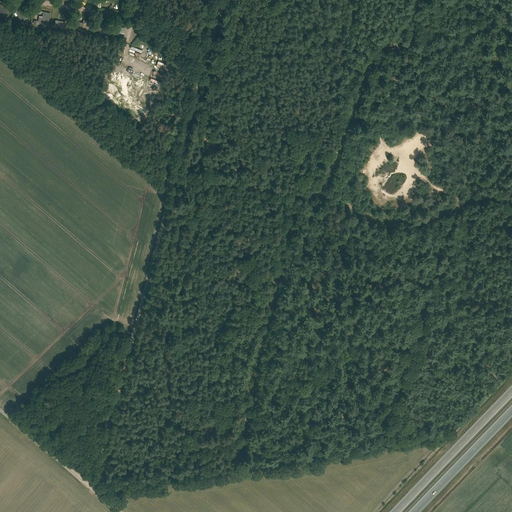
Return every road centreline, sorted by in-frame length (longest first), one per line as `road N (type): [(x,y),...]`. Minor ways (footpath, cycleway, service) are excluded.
road 1 (track): [(511,196),(470,199),(416,221),(369,215),(321,194),(379,43),(408,42),(420,0)]
road 2 (track): [(296,191),(236,466)]
road 3 (track): [(457,205),(387,425)]
road 4 (track): [(222,0),(172,181)]
road 5 (trunk): [(511,391),(396,511)]
road 6 (unclassified): [(172,181),(133,334)]
road 7 (unclassified): [(118,511),(0,409)]
road 8 (track): [(96,485),(133,334)]
road 9 (track): [(172,179),(321,194)]
road 10 (trunk): [(414,511),(511,410)]
